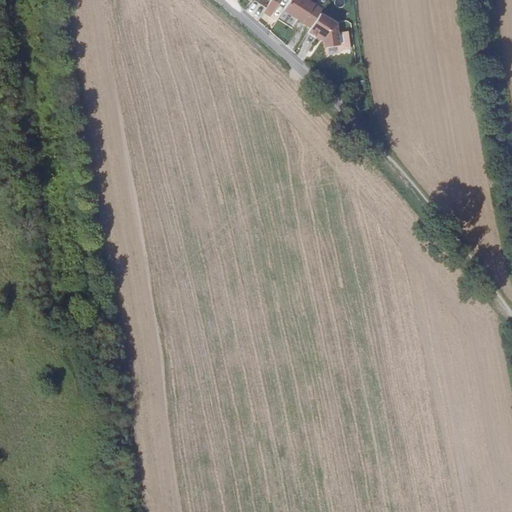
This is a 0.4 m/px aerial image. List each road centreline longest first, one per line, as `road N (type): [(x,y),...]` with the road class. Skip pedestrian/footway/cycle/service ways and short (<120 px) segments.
road 1 (track): [(364,131),(511,318)]
road 2 (residential): [(217,0),(364,131)]
